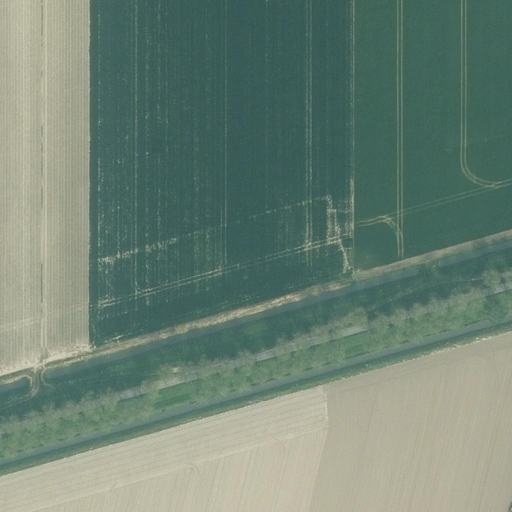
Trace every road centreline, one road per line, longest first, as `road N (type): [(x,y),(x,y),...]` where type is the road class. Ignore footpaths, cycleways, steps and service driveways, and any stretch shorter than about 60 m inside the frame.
road 1 (unclassified): [(0,432),(511,286)]
road 2 (track): [(511,278),(441,286),(288,348)]
road 3 (track): [(220,368),(46,393),(0,415)]
